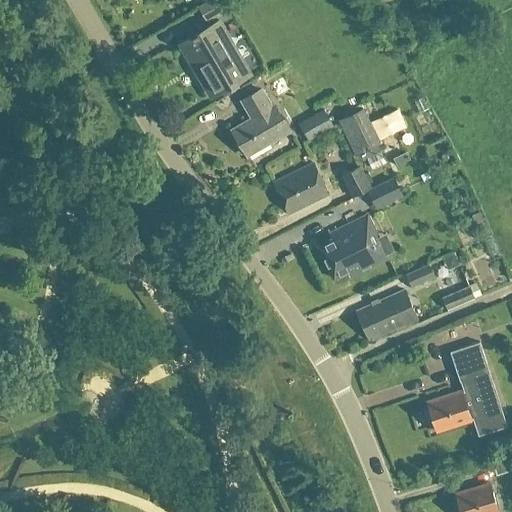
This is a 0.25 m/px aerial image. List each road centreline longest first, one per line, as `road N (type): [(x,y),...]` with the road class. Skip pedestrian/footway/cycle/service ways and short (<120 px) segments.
road 1 (tertiary): [(390,511),(329,371),(156,134),(79,0)]
road 2 (track): [(329,371),(511,290)]
